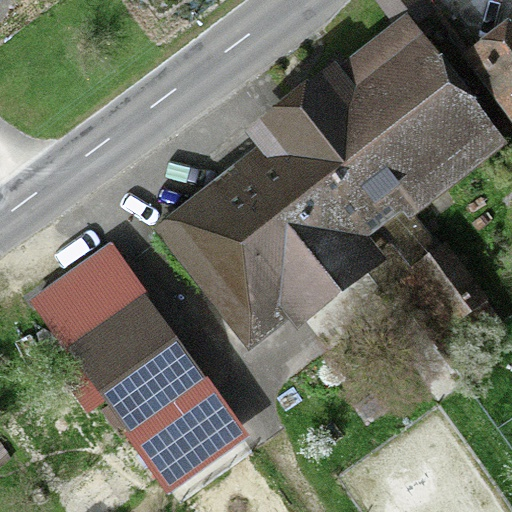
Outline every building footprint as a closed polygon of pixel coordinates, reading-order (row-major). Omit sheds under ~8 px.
[(381,0),(404,30),(405,31),(428,15),(416,0),(381,0)] [(405,31),(404,30),(269,135),(287,158),(190,232),(177,215),(159,229),(248,344),(363,255),(341,227),(403,179),(420,201),(492,145),(405,31)] [(511,31),(473,59),(511,112),(511,31)] [(110,249),(34,301),(163,480),(236,427),(110,249)] [(450,253),(421,274),(450,314),(428,330),(451,361),(503,326),(450,253)]
